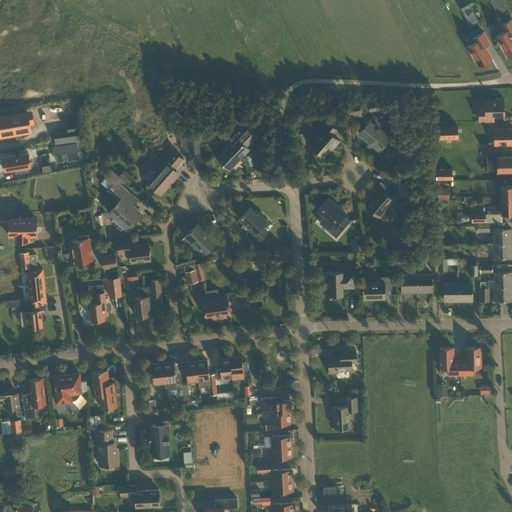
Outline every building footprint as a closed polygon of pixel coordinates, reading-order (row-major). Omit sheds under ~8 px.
[(503,4),(497,8),(500,13),(506,9),(503,4)] [(474,13),(467,17),(471,24),(478,20),(474,13)] [(505,31),(495,36),(507,57),(511,54),(511,18),(501,24),(505,31)] [(484,32),(473,38),(475,42),(467,46),(478,66),(492,58),(485,45),(489,42),(484,32)] [(493,115),(504,114),(504,98),(494,99),(494,101),(485,101),(486,108),(479,108),(479,121),(493,121),(493,115)] [(378,99),(347,105),(347,106),(349,115),(350,119),(362,116),(361,112),(385,107),(383,102),(379,103),(378,101),(378,99)] [(28,112),(2,116),(5,135),(31,131),(28,112)] [(379,149),(390,136),(377,126),(381,121),(377,117),(373,122),(370,119),(359,132),(370,141),(367,145),(370,148),(373,144),(379,149)] [(333,147),(339,140),(332,134),(336,129),(327,121),(317,132),(320,134),(310,145),(323,156),(332,146),(333,147)] [(494,137),(494,144),(511,144),(511,128),(499,128),(499,122),(481,123),(482,137),(494,137)] [(231,141),(217,156),(229,169),(249,149),(246,146),(253,139),(252,138),(255,135),(255,136),(256,135),(245,125),(241,129),(239,126),(228,138),(231,141)] [(458,137),(458,125),(439,126),(439,138),(458,137)] [(56,132),(58,142),(82,137),(80,127),(56,132)] [(198,140),(187,142),(189,152),(200,150),(198,140)] [(57,162),(79,158),(77,143),(55,147),(57,162)] [(151,166),(143,175),(150,181),(149,182),(161,193),(178,173),(174,170),(178,165),(183,159),(173,150),(168,156),(163,161),(165,163),(158,172),(151,166)] [(487,171),(511,170),(511,155),(499,156),(499,151),(487,151),(487,171)] [(28,153),(2,157),(5,171),(15,169),(16,173),(29,171),(28,167),(31,166),(28,153)] [(452,168),(436,169),(436,179),(452,179),(452,168)] [(133,177),(124,169),(118,175),(127,183),(133,177)] [(112,170),(105,178),(113,184),(108,189),(112,192),(121,200),(110,212),(127,228),(140,213),(131,204),(136,199),(125,189),(119,184),(123,180),(112,170)] [(404,172),(395,172),(395,183),(398,182),(406,182),(407,182),(407,172),(404,172)] [(501,186),(495,186),(495,192),(495,199),(501,199),(511,199),(511,185),(501,185),(501,186)] [(450,200),(449,187),(438,188),(439,200),(450,200)] [(405,202),(399,197),(391,190),(387,194),(381,189),(367,206),(379,216),(384,220),(393,209),(388,205),(389,204),(391,206),(395,201),(396,202),(397,215),(406,215),(405,202)] [(328,198),(317,210),(325,216),(320,222),(336,236),(350,220),(344,215),(346,213),(328,198)] [(501,205),(487,205),(487,214),(511,213),(511,199),(501,199),(501,205)] [(261,227),(267,220),(261,214),(259,216),(249,207),(238,218),(254,233),(253,235),(258,240),(267,232),(261,227)] [(485,222),(485,211),(471,212),(471,222),(485,222)] [(36,218),(9,218),(9,235),(16,235),(16,240),(29,240),(29,235),(36,235),(36,218)] [(490,231),(489,222),(474,223),(474,229),(478,229),(478,232),(490,231)] [(203,254),(216,241),(197,223),(185,236),(192,243),(191,244),(196,249),(197,248),(203,254)] [(105,225),(95,226),(98,241),(107,240),(105,225)] [(511,229),(493,229),(493,243),(511,243),(511,229)] [(79,239),(69,240),(71,252),(73,252),(75,262),(92,259),(89,237),(88,237),(88,234),(78,236),(79,239)] [(131,262),(150,259),(148,243),(129,245),(129,239),(117,240),(119,253),(130,252),(131,262)] [(226,242),(218,243),(218,250),(211,250),(212,255),(218,255),(218,256),(227,256),(226,248),(226,242)] [(493,243),(487,243),(487,249),(493,249),(494,257),(511,257),(511,243),(493,243)] [(271,262),(269,249),(252,252),(254,265),(271,262)] [(29,252),(21,252),(21,255),(23,271),(28,271),(30,298),(23,298),(24,305),(24,311),(26,311),(28,326),(28,327),(42,325),(42,317),(41,310),(47,309),(46,302),(43,269),(38,269),(36,253),(29,254),(29,252)] [(103,267),(117,264),(115,255),(102,257),(103,267)] [(447,258),(438,258),(438,270),(447,270),(447,258)] [(478,265),(469,265),(469,275),(478,275),(478,265)] [(186,271),(189,283),(199,280),(196,269),(186,271)] [(123,273),(124,287),(133,286),(132,279),(137,278),(137,271),(123,273)] [(342,287),(354,287),(353,274),(342,274),(342,272),(326,272),(326,294),(342,294),(342,287)] [(494,279),(488,280),(488,281),(488,286),(494,286),(511,285),(511,284),(511,272),(494,272),(494,279)] [(417,291),(417,274),(401,274),(402,291),(417,291)] [(432,274),(417,274),(417,291),(432,291),(432,274)] [(389,288),(391,288),(391,276),(381,276),(381,282),(364,282),(364,298),(385,298),(385,295),(389,294),(389,288)] [(120,277),(107,278),(109,296),(122,295),(120,277)] [(149,296),(161,295),(159,279),(150,280),(151,286),(142,287),(143,296),(133,297),(135,315),(150,314),(149,296)] [(104,283),(89,285),(91,303),(90,303),(91,320),(105,318),(104,314),(107,314),(104,291),(104,283)] [(458,301),(458,283),(444,283),(444,301),(458,301)] [(472,283),(458,283),(458,301),(472,300),(472,283)] [(511,285),(494,286),(495,300),(511,299),(511,285)] [(490,301),(490,286),(479,287),(479,301),(490,301)] [(207,296),(202,297),(205,317),(212,316),(212,319),(231,317),(228,293),(218,295),(217,289),(206,291),(207,296)] [(454,347),(440,347),(440,367),(448,367),(448,375),(461,374),(460,362),(460,359),(454,359),(454,347)] [(467,359),(460,359),(460,362),(461,374),(473,374),(473,367),(481,367),(481,347),(467,347),(467,359)] [(351,360),(356,359),(356,348),(340,349),(341,355),(328,356),(329,373),(338,372),(338,370),(352,370),(351,360)] [(232,368),(247,366),(247,361),(242,362),(242,356),(231,357),(232,368)] [(221,369),(216,370),(217,378),(232,376),(233,376),(232,368),(231,357),(220,359),(221,369)] [(215,373),(209,374),(208,360),(197,361),(199,380),(198,380),(199,386),(209,385),(210,394),(217,393),(215,373)] [(199,380),(197,361),(186,362),(188,381),(198,380),(199,380)] [(174,362),(163,363),(165,382),(166,389),(176,388),(177,395),(183,395),(189,394),(188,382),(182,383),(181,379),(176,379),(174,362)] [(165,382),(163,363),(152,364),(154,383),(165,382)] [(247,366),(232,368),(233,376),(232,376),(232,378),(244,376),(243,371),(248,370),(247,366)] [(101,408),(117,406),(114,382),(109,383),(108,369),(92,371),(95,395),(99,394),(101,408)] [(79,373),(53,376),(56,403),(72,401),(71,399),(74,399),(74,398),(76,398),(77,397),(77,396),(78,395),(79,394),(79,393),(79,392),(82,392),(79,373)] [(46,403),(42,377),(29,379),(30,393),(22,394),(25,418),(37,416),(36,405),(46,403)] [(6,408),(20,406),(18,392),(12,393),(10,381),(3,382),(3,384),(0,384),(0,398),(4,398),(6,408)] [(252,394),(251,384),(244,385),(245,395),(252,394)] [(446,387),(438,387),(438,396),(446,395),(446,387)] [(189,401),(189,395),(183,396),(184,408),(201,407),(201,400),(189,401)] [(275,396),(261,397),(262,413),(270,413),(272,413),(272,412),(280,412),(280,400),(279,396),(275,396)] [(284,396),(279,396),(280,400),(280,412),(290,411),(290,400),(284,400),(284,396)] [(346,397),(346,400),(346,406),(331,406),(331,415),(333,415),(334,427),(351,426),(350,411),(358,410),(357,397),(346,397)] [(179,412),(164,413),(164,422),(179,421),(189,420),(188,411),(179,411),(179,412)] [(280,412),(272,412),(272,413),(272,424),(278,423),(291,423),(290,411),(280,412)] [(99,414),(89,416),(91,426),(100,424),(99,414)] [(21,419),(10,420),(12,432),(22,430),(21,419)] [(23,424),(24,433),(31,433),(30,423),(23,424)] [(156,425),(152,425),(153,455),(169,454),(167,424),(156,425)] [(119,464),(118,447),(115,448),(115,442),(112,442),(112,429),(98,430),(99,465),(119,464)] [(273,447),(291,445),(291,435),(272,436),(273,447)] [(291,445),(273,447),(273,457),(292,456),(291,445)] [(260,447),(250,448),(250,457),(261,456),(260,447)] [(273,480),(292,479),(292,468),(273,469),(273,480)] [(292,479),(273,480),(274,491),(293,490),(292,479)] [(159,506),(159,489),(137,490),(136,485),(120,485),(121,495),(135,494),(136,507),(159,506)] [(204,511),(223,511),(224,507),(228,507),(227,498),(216,499),(216,507),(204,508),(204,511)] [(275,511),(294,511),(293,502),(275,503),(275,511)] [(32,511),(33,508),(18,503),(15,511),(32,511)]
